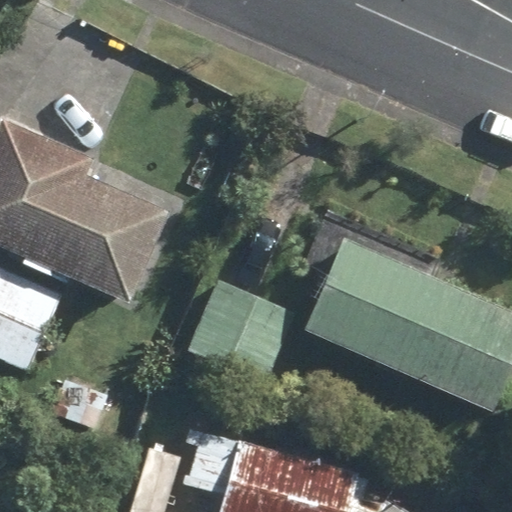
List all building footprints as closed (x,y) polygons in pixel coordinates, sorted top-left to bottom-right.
[(87,161),(0,123),(0,251),(127,307),(166,216),(80,178),(87,161)] [(511,363),(511,313),(343,242),(303,334),(490,414),(511,363)] [(59,298),(0,271),(0,362),(25,374),(59,298)] [(219,282),(187,354),(262,387),(294,315),(219,282)] [(63,377),(47,413),(95,433),(110,398),(63,377)] [(345,511),(355,475),(190,432),(178,479),(220,490),(214,511),(345,511)]
